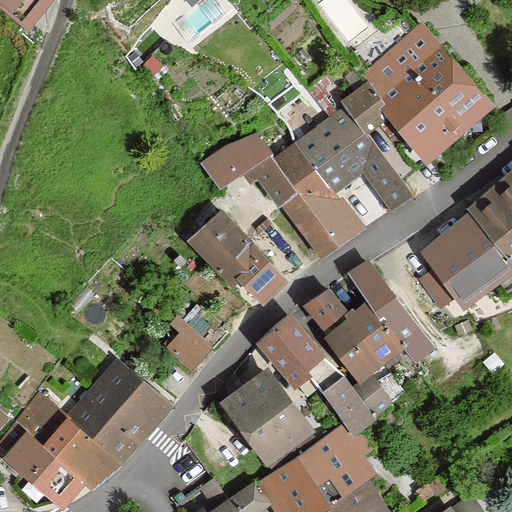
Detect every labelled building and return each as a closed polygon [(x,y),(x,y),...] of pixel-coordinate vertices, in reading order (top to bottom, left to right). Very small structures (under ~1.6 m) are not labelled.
[(0,0),(0,9),(21,28),(23,27),(45,0),(0,0)] [(369,85),(389,110),(431,160),(432,158),(429,153),(485,105),(488,103),(491,107),(494,105),(443,44),(438,48),(409,13),(411,10),(409,9),(349,59),(369,85)] [(369,85),(350,100),(344,105),(347,110),(363,130),(370,125),(381,117),(389,110),(369,85)] [(347,110),(333,120),(296,147),(333,192),(363,169),(394,210),(414,197),(382,155),(363,130),(347,110)] [(171,131),(165,135),(169,140),(175,137),(171,131)] [(201,168),(216,188),(249,166),(253,172),(256,170),(272,157),(257,137),(248,140),(239,143),(235,146),(201,168)] [(333,192),(296,147),(275,161),(301,197),(338,247),(364,230),(333,192)] [(272,157),(256,170),(259,179),(262,183),(281,203),(287,210),(301,197),(275,161),(272,157)] [(511,180),(481,211),(474,218),(510,262),(511,260),(511,180)] [(330,252),(338,247),(301,197),(287,210),(294,217),(323,257),(330,252)] [(251,243),(228,216),(199,243),(198,245),(234,286),(242,279),(250,271),(238,256),(251,243)] [(423,255),(434,269),(421,279),(441,305),(454,295),(458,300),(492,275),(499,283),(511,274),(510,271),(511,268),(511,265),(510,262),(474,218),(429,257),(425,253),(423,255)] [(238,256),(250,271),(242,279),(263,301),(270,295),(285,281),(251,243),(238,256)] [(406,347),(416,360),(434,346),(385,282),(382,279),(369,267),(352,277),(368,298),(375,307),(406,347)] [(302,302),(304,304),(328,292),(322,285),(302,302)] [(326,330),(328,328),(346,314),(328,292),(304,304),(326,330)] [(354,323),(385,362),(406,347),(375,307),(354,323)] [(181,317),(169,330),(176,337),(171,345),(170,346),(190,366),(211,344),(204,338),(196,331),(181,317)] [(297,386),(311,378),(322,392),(343,376),(336,368),(319,351),(297,327),(295,326),(282,322),(264,339),(260,343),(297,386)] [(196,331),(204,338),(212,329),(205,323),(203,323),(196,331)] [(330,343),(360,380),(385,362),(354,323),(336,337),(330,343)] [(55,356),(62,361),(67,355),(61,350),(55,356)] [(98,389),(69,421),(118,463),(139,438),(134,433),(162,405),(164,404),(168,408),(170,405),(121,364),(98,389)] [(363,383),(356,389),(377,415),(392,403),(407,390),(392,371),(380,380),(375,374),(363,383)] [(278,469),(305,450),(295,437),(309,426),(271,376),(248,394),(231,407),(278,469)] [(346,422),(355,432),(377,415),(356,389),(355,389),(343,376),(322,392),(346,422)] [(0,462),(8,454),(62,502),(82,481),(89,487),(95,483),(114,466),(118,463),(69,421),(45,401),(31,415),(24,409),(22,411),(0,439),(0,462)] [(346,422),(331,433),(364,478),(380,465),(355,432),(346,422)] [(305,450),(321,440),(309,426),(295,437),(305,450)] [(353,486),(364,478),(331,433),(321,440),(305,450),(278,469),(271,473),(297,511),(311,511),(319,507),(340,494),(353,486)] [(321,511),(384,511),(388,509),(364,478),(353,486),(340,494),(319,507),(321,511)] [(214,511),(257,511),(271,502),(257,482),(232,500),(220,485),(215,479),(204,487),(219,508),(214,511)]
